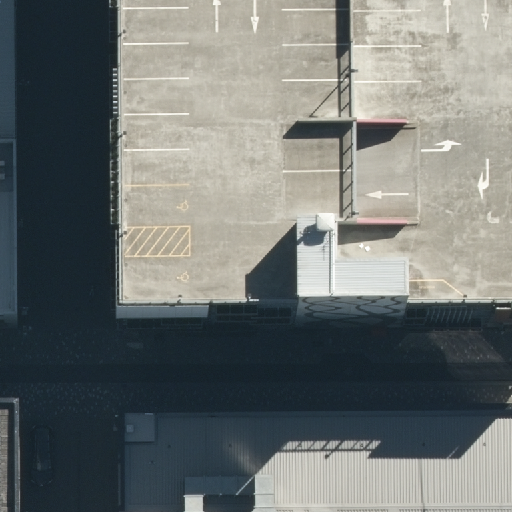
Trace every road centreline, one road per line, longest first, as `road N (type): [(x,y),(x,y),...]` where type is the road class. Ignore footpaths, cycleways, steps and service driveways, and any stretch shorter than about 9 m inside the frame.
road 1 (residential): [(47,0),(48,372)]
road 2 (residential): [(48,372),(48,511)]
